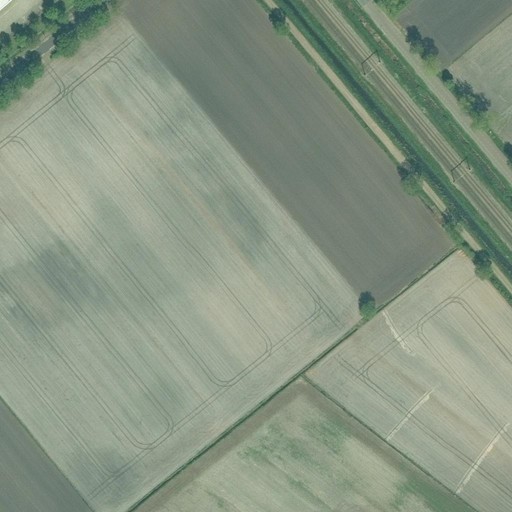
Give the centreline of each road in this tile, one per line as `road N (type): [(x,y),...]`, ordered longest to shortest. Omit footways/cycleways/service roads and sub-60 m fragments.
road 1 (track): [(511,289),(265,0)]
road 2 (tertiary): [(511,175),(363,0)]
road 3 (tertiary): [(0,82),(103,0)]
